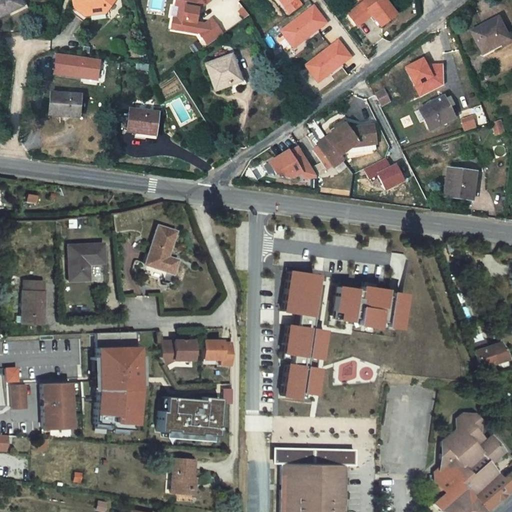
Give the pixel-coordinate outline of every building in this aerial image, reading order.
[(0,0),(0,15),(21,6),(21,5),(18,0),(0,0)] [(85,23),(89,23),(91,20),(91,18),(91,13),(99,12),(107,17),(110,16),(115,9),(114,6),(111,4),(114,0),(113,0),(80,0),(81,0),(74,2),(73,5),(74,14),(85,23)] [(197,0),(192,4),(173,0),(171,10),(176,11),(173,25),(169,24),(167,34),(195,39),(203,51),(218,39),(208,25),(195,33),(192,29),(195,15),(206,7),(200,0),(197,0)] [(356,0),(342,13),(352,25),(366,13),(375,24),(391,11),(381,0),(356,0)] [(322,24),(308,7),(276,33),(290,50),(322,24)] [(107,20),(107,17),(99,12),(91,13),(91,18),(91,20),(89,23),(107,20)] [(492,22),(465,35),(476,57),(494,48),(495,51),(507,45),(503,37),(500,39),(492,22)] [(348,57),(335,41),(303,67),(316,83),(348,57)] [(56,53),(54,74),(99,80),(102,59),(56,53)] [(219,63),(203,69),(213,93),(240,82),(231,58),(225,61),(219,63)] [(369,96),(375,107),(384,103),(378,91),(369,96)] [(52,94),(49,115),(78,118),(80,97),(52,94)] [(438,100),(414,112),(423,132),(447,121),(438,100)] [(158,116),(129,111),(125,133),(154,137),(158,116)] [(464,130),(476,126),(472,115),(460,119),(464,130)] [(342,131),(315,148),(325,164),(330,172),(339,166),(336,161),(345,155),(352,149),(370,147),(368,131),(345,135),(342,131)] [(371,152),(370,147),(352,149),(345,155),(371,152)] [(315,148),(311,151),(321,167),(325,164),(315,148)] [(314,181),(314,179),(296,151),(293,153),(287,156),(286,155),(267,167),(272,176),(274,179),(280,175),(283,180),(290,181),(298,176),(302,182),(314,181)] [(272,176),(267,167),(261,170),(267,179),(272,176)] [(469,178),(443,173),(439,199),(465,203),(469,178)] [(158,232),(144,269),(170,279),(171,279),(176,267),(166,263),(175,239),(158,232)] [(104,248),(71,250),(72,284),(91,284),(91,272),(88,272),(88,268),(105,267),(104,248)] [(479,275),(465,282),(470,291),(484,283),(479,275)] [(309,282),(283,278),(276,318),(290,321),(288,334),(280,332),(276,360),(284,361),(283,367),(282,372),(279,371),(274,403),(288,405),(289,399),(298,400),(307,402),(311,376),(308,376),(298,374),(300,364),(310,366),(313,366),(317,338),(304,336),(311,291),(307,290),(309,282)] [(43,286),(24,287),(24,297),(23,297),(23,331),(44,331),(44,297),(43,297),(43,286)] [(391,337),(397,303),(383,300),(382,304),(375,302),(376,298),(354,294),(354,298),(330,294),(326,318),(332,319),(330,327),(341,328),(342,325),(349,326),(348,332),(370,336),(371,330),(378,331),(377,334),(391,337)] [(466,342),(468,349),(482,344),(480,337),(466,342)] [(99,365),(99,383),(94,383),(94,390),(99,390),(99,398),(99,399),(97,432),(112,433),(112,436),(114,436),(129,437),(136,438),(138,419),(139,400),(139,399),(139,394),(138,364),(138,340),(98,341),(99,365)] [(492,340),(468,349),(474,365),(500,356),(492,340)] [(174,349),(161,349),(161,364),(166,373),(175,368),(192,368),(192,349),(174,349)] [(221,349),(202,349),(201,368),(221,369),(221,374),(230,375),(232,352),(221,352),(221,349)] [(298,374),(308,376),(310,366),(300,364),(298,374)] [(16,371),(5,371),(5,384),(16,384),(16,371)] [(23,388),(9,388),(8,411),(22,412),(23,388)] [(66,388),(38,388),(37,434),(66,434),(66,430),(63,427),(63,422),(66,422),(66,404),(63,404),(63,399),(66,396),(66,388)] [(227,413),(228,398),(220,397),(218,412),(227,413)] [(213,444),(216,406),(199,405),(198,408),(162,405),(161,419),(158,419),(156,440),(162,440),(207,444),(213,444)] [(424,505),(429,511),(479,511),(506,489),(499,480),(492,486),(486,477),(479,467),(496,451),(484,435),(479,439),(477,436),(471,436),(472,420),(468,415),(454,414),(450,418),(448,434),(443,434),(435,442),(434,460),(437,465),(427,474),(427,482),(431,487),(437,495),(433,498),(424,505)] [(207,444),(162,440),(161,445),(207,449),(207,444)] [(268,460),(251,460),(250,511),(275,511),(276,473),(267,473),(268,460)] [(511,462),(508,466),(501,471),(505,476),(499,480),(506,489),(511,484),(511,462)] [(187,465),(167,463),(163,497),(181,499),(183,484),(185,484),(187,465)] [(337,511),(339,475),(276,473),(275,511),(337,511)] [(427,490),(433,498),(437,495),(431,487),(427,490)]
